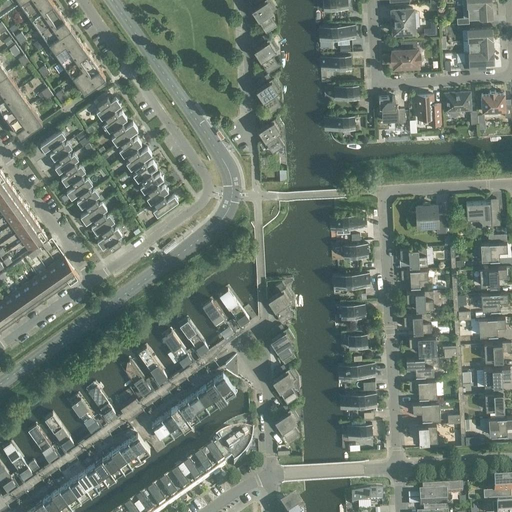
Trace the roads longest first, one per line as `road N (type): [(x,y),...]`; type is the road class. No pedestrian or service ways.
road 1 (residential): [(397,467),(382,191),(511,184)]
road 2 (residential): [(80,0),(204,175),(207,191),(200,206),(94,281)]
road 3 (residential): [(4,511),(237,349)]
road 4 (residential): [(371,0),(375,83),(511,74)]
road 5 (residential): [(94,281),(0,149)]
road 6 (residential): [(267,481),(265,392),(237,349)]
road 7 (residential): [(252,139),(245,0)]
